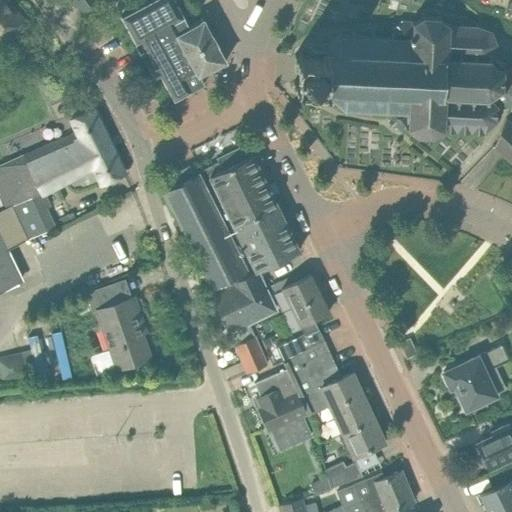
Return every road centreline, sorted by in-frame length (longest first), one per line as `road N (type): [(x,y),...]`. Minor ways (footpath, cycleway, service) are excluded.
road 1 (unclassified): [(261,511),(175,280),(141,156)]
road 2 (tertiary): [(455,511),(319,227)]
road 3 (tertiary): [(511,232),(405,198),(369,201),(319,227)]
road 4 (unclassified): [(141,156),(85,58),(40,0)]
road 5 (tertiary): [(319,227),(257,102)]
road 6 (unclassified): [(141,156),(257,102)]
